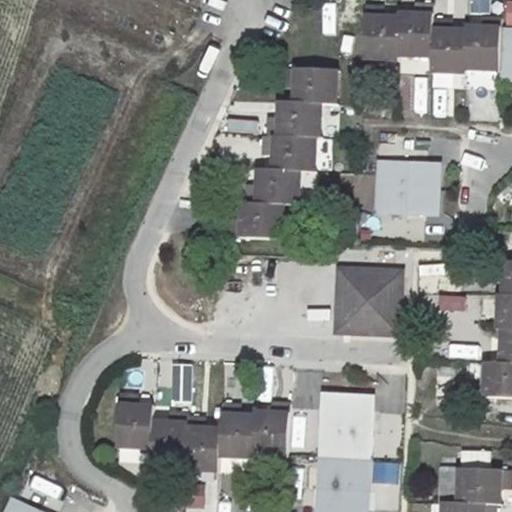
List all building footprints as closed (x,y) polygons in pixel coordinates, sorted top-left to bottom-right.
[(484,0),(485,18),(504,18),(503,0),(484,0)] [(399,22),(398,59),(433,60),(434,22),(434,5),(419,5),(419,17),(400,17),(399,22)] [(367,6),(365,61),(398,63),(398,59),(399,22),(378,21),(379,7),(367,6)] [(330,10),(330,23),(361,23),(361,11),(330,10)] [(468,37),(467,73),(503,74),(504,34),(505,27),(505,21),(487,21),(486,32),(468,31),(468,37)] [(433,60),(432,77),(467,78),(467,73),(468,37),(449,36),(450,23),(434,22),(433,60)] [(511,34),(504,34),(503,74),(511,74),(511,34)] [(285,69),(285,82),(295,82),(294,104),(321,105),(335,105),(336,71),(285,69)] [(267,120),(267,136),(315,138),(320,138),(321,105),(294,104),(281,103),(280,120),(267,120)] [(262,136),(262,148),(274,148),(273,170),(301,171),(314,172),(315,138),(267,136),(262,136)] [(437,210),(439,164),(390,163),(390,166),(381,166),(380,205),(390,206),(389,209),(437,210)] [(247,189),(246,204),(256,204),(293,206),(300,206),(301,171),(273,170),(259,170),(258,189),(247,189)] [(239,223),(239,237),(292,239),(293,206),(256,204),(255,224),(239,223)] [(380,205),(380,213),(389,213),(389,209),(390,206),(380,205)] [(338,268),(336,330),(395,332),(396,271),(338,268)] [(511,289),(507,289),(498,288),(494,322),(498,323),(511,324),(511,289)] [(441,308),(468,311),(469,300),(443,296),(441,308)] [(511,324),(498,323),(494,357),(511,359),(511,324)] [(511,359),(494,357),(478,355),(473,388),(511,395),(511,359)] [(196,410),(196,371),(174,371),(174,410),(196,410)] [(325,447),(325,455),(365,456),(365,448),(368,448),(370,399),(323,398),(322,447),(325,447)] [(114,399),(111,450),(145,452),(147,423),(148,415),(126,414),(126,400),(114,399)] [(253,423),(251,457),(285,459),(288,408),(273,408),(272,420),(253,418),(253,423)] [(214,434),(213,461),(251,464),(251,457),(253,423),(228,420),(228,410),(216,410),(214,434)] [(145,452),(144,465),(177,466),(179,418),(179,417),(167,415),(166,425),(147,423),(145,452)] [(214,434),(194,433),(194,420),(179,418),(177,466),(177,471),(212,473),(213,461),(214,434)] [(322,463),(320,511),(340,511),(366,511),(368,465),(365,465),(365,456),(325,455),(325,463),(322,463)] [(24,493),(35,498),(47,471),(36,466),(24,493)] [(450,471),(449,504),(484,506),(486,486),(498,486),(498,474),(450,471)] [(15,510),(17,507),(18,503),(10,500),(7,506),(15,510)] [(444,503),(444,511),(492,511),(493,507),(484,506),(449,504),(444,503)]
